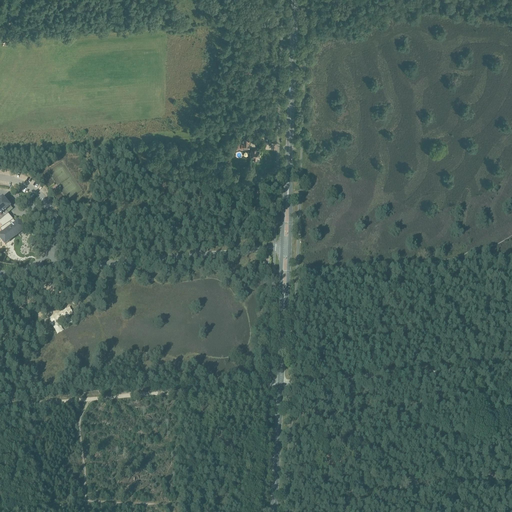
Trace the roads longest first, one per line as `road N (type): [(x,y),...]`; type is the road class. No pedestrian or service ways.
road 1 (secondary): [(280,383),(294,0)]
road 2 (track): [(511,364),(295,380)]
road 3 (track): [(262,384),(88,399)]
road 4 (secondary): [(273,511),(280,383)]
